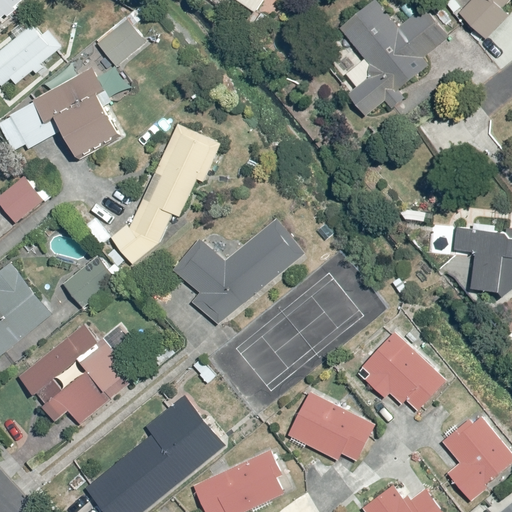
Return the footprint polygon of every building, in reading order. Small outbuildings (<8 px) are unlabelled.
[(0,0),(0,17),(20,0),(0,0)] [(240,0),(257,10),(263,0),(240,0)] [(453,34),(425,4),(400,24),(380,0),(371,0),(340,24),(371,63),(369,74),(350,92),(369,115),(385,100),(392,108),(406,95),(401,88),(431,63),(426,57),(453,34)] [(511,0),(469,0),(459,11),(488,38),(511,14),(505,7),(511,0)] [(128,13),(96,41),(119,67),(151,39),(128,13)] [(42,32),(35,22),(0,49),(0,79),(4,83),(12,77),(18,84),(65,45),(50,27),(42,32)] [(105,85),(93,67),(0,119),(0,123),(16,154),(66,127),(80,153),(121,130),(99,90),(105,85)] [(113,236),(135,262),(163,243),(175,213),(181,215),(199,179),(205,181),(223,141),(179,121),(129,222),(113,236)] [(47,200),(30,175),(0,196),(0,197),(17,222),(47,200)] [(194,301),(222,321),(308,250),(278,215),(226,256),(201,236),(173,269),(202,291),(194,301)] [(507,231),(457,226),(455,248),(475,250),(472,286),(500,289),(504,297),(511,290),(511,226),(508,226),(507,231)] [(115,265),(111,269),(99,255),(66,282),(89,310),(123,283),(118,278),(123,274),(115,265)] [(0,355),(54,311),(12,260),(0,270),(0,355)] [(99,340),(86,321),(21,372),(56,420),(71,408),(83,424),(137,380),(116,357),(136,343),(119,324),(99,340)] [(448,376),(396,330),(365,364),(372,371),(365,379),(386,396),(391,391),(403,403),(407,397),(420,409),(448,376)] [(377,421),(311,389),(288,434),(340,461),(345,453),(358,460),(377,421)] [(88,486),(107,511),(142,511),(229,443),(189,393),(148,424),(154,432),(88,486)] [(511,460),(511,446),(482,411),(444,440),(462,461),(449,472),(469,497),(511,460)] [(285,473),(271,446),(195,482),(207,511),(224,511),(229,510),(229,511),(246,511),(287,493),(280,476),(285,473)] [(446,511),(427,486),(413,498),(409,494),(403,497),(395,482),(365,505),(369,511),(446,511)]
